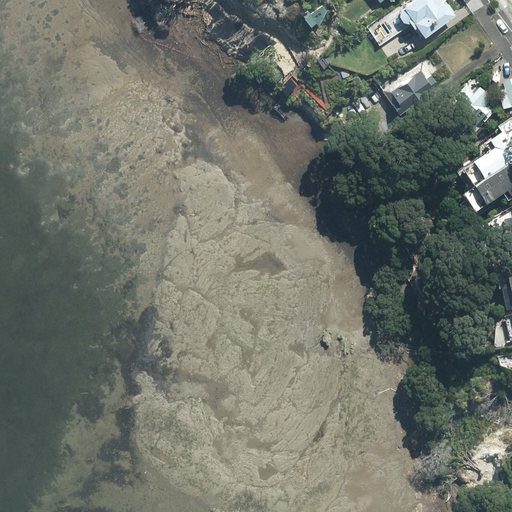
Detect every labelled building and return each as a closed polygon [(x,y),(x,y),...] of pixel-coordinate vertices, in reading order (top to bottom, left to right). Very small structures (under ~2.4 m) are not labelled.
[(419,35),(452,12),(443,0),(409,0),(400,6),(419,35)] [(365,24),(376,43),(389,35),(378,16),(365,24)] [(378,82),(390,100),(424,78),(412,60),(378,82)] [(511,107),(511,105),(511,79),(502,83),(504,90),(496,91),(501,110),(511,107)] [(463,104),(464,103),(474,111),(464,122),(475,132),(492,112),(484,105),(490,98),(476,86),(471,92),(465,86),(455,96),(463,104)] [(467,164),(479,182),(457,195),(468,213),(503,192),(508,202),(511,199),(511,139),(506,142),(501,134),(485,143),(489,151),(486,153),(483,154),(484,154),(467,164)] [(511,201),(511,202),(511,204),(511,218),(494,223),(501,249),(511,245),(511,201)] [(503,309),(511,307),(511,258),(493,263),(503,309)]
